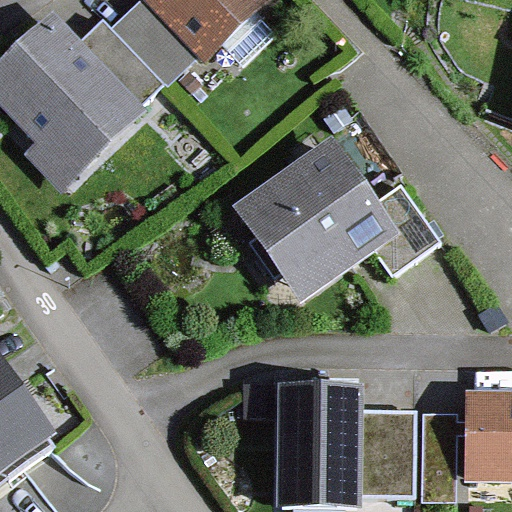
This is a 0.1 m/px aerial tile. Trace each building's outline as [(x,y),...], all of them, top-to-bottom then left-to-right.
[(267,1),(266,0),(136,0),(203,66),(267,1)] [(146,116),(49,15),(0,61),(0,115),(69,188),(146,116)] [(390,242),(320,146),(228,212),(297,309),(390,242)] [(0,494),(57,456),(0,373),(0,494)] [(355,381),(263,379),(261,504),(352,506),(355,381)] [(511,390),(458,389),(456,478),(511,479),(511,390)]
